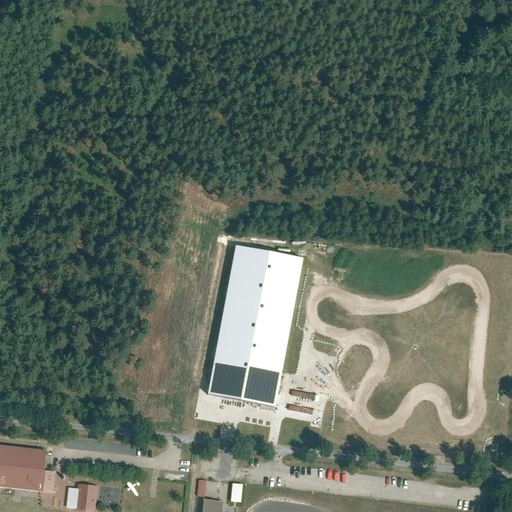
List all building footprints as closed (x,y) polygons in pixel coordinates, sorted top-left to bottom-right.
[(226,397),(228,377),(208,375),(206,395),(226,397)] [(240,420),(250,422),(252,412),(242,411),(240,420)] [(342,425),(342,419),(318,419),(318,425),(312,425),(312,431),(338,430),(338,425),(342,425)] [(0,486),(40,491),(45,449),(0,443),(0,486)] [(199,480),(197,495),(205,495),(207,481),(199,480)] [(242,484),(231,483),(230,502),(241,503),(242,484)] [(97,487),(77,485),(75,509),(94,511),(97,487)] [(220,511),(222,500),(202,498),(200,511),(220,511)]
